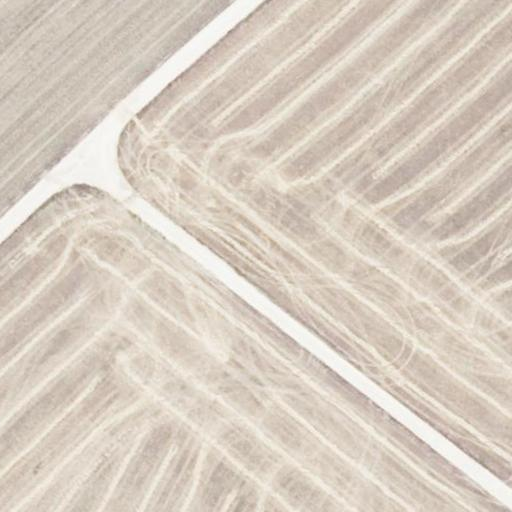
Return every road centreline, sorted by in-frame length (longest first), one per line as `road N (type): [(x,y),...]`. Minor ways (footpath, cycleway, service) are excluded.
road 1 (track): [(79,165),(511,504)]
road 2 (track): [(0,239),(257,0)]
